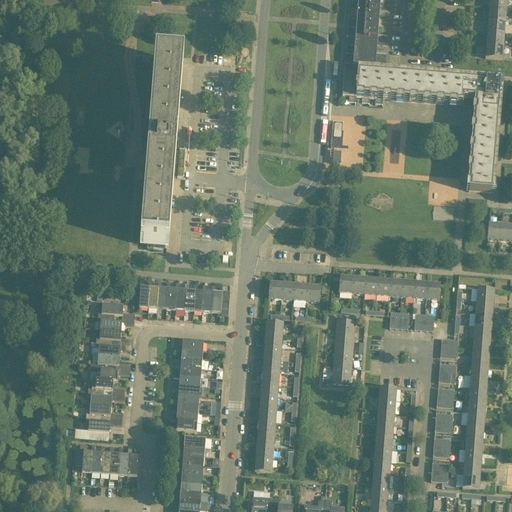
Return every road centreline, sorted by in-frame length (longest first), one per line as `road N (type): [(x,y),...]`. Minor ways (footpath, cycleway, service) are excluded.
road 1 (residential): [(136,508),(147,445),(137,424),(145,335),(241,337)]
road 2 (residential): [(266,0),(250,184)]
road 3 (residential): [(228,511),(241,337)]
road 4 (residential): [(312,169),(325,0)]
road 5 (residential): [(463,182),(312,169)]
road 6 (residential): [(419,511),(429,375)]
